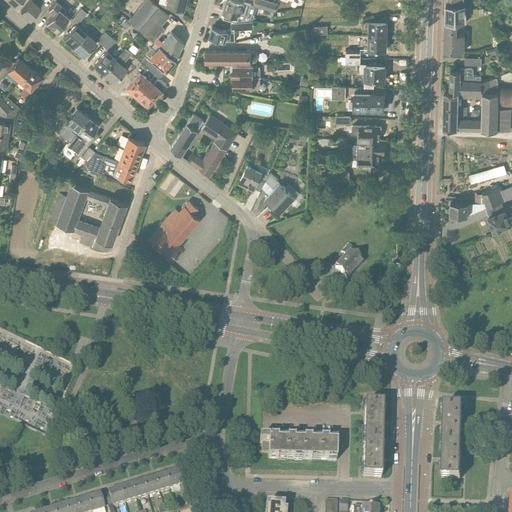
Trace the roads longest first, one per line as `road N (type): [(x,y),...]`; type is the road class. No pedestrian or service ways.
road 1 (tertiary): [(418,282),(430,0)]
road 2 (residential): [(0,496),(217,435)]
road 3 (residential): [(146,134),(0,7)]
road 4 (tertiary): [(158,307),(0,280)]
road 5 (tertiary): [(236,329),(392,355)]
road 6 (tertiary): [(394,342),(238,316)]
road 7 (residential): [(205,0),(176,93),(146,134)]
road 8 (unknown): [(350,487),(344,421),(267,418)]
road 9 (residential): [(251,230),(155,145)]
